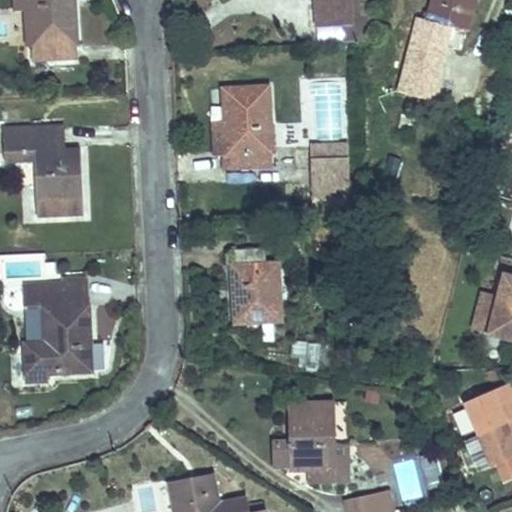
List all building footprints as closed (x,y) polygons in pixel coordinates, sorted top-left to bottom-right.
[(84,0),(37,0),(39,54),(85,52),(84,0)] [(355,0),(319,0),(320,8),(356,7),(355,0)] [(415,44),(399,107),(431,115),(448,51),(457,54),(475,0),(433,0),(419,44),(415,44)] [(273,67),(228,69),(230,148),(263,148),(263,133),(275,132),(273,67)] [(431,115),(399,107),(398,112),(429,120),(431,115)] [(58,122),(8,125),(10,156),(44,155),(47,208),(93,205),(88,143),(60,145),(58,122)] [(346,134),(314,135),(316,173),(348,171),(346,134)] [(267,225),(235,229),(239,298),(285,295),(281,241),(270,242),(267,225)] [(66,274),(29,277),(38,372),(58,370),(57,364),(87,361),(86,356),(100,355),(96,299),(93,299),(91,267),(66,269),(66,274)] [(511,345),(511,279),(500,276),(485,339),(511,345)] [(313,371),(315,345),(297,344),(296,370),(313,371)] [(511,396),(507,385),(462,405),(475,432),(489,466),(511,456),(511,396)] [(338,401),(294,402),(294,440),(279,440),(279,463),(294,462),(294,468),(311,468),(311,480),(352,479),(351,441),(339,442),(338,401)] [(266,511),(266,508),(248,511),(245,497),(219,502),(214,473),(170,481),(176,511),(266,511)] [(393,511),(389,490),(350,498),(353,511),(393,511)]
